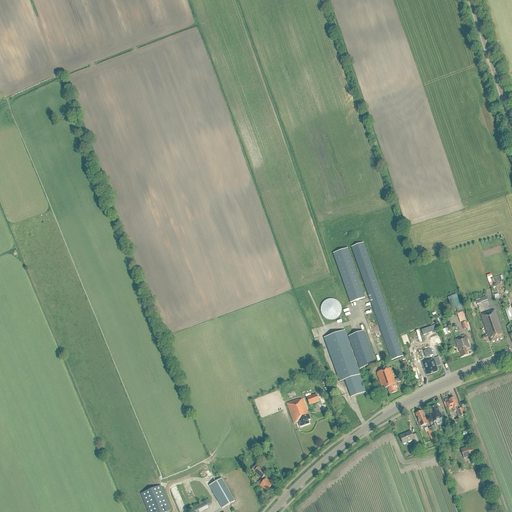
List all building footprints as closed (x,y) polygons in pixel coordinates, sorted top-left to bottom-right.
[(377,283),(363,243),(352,247),(391,360),(403,356),(377,283)] [(350,303),(365,298),(347,249),(333,254),(350,303)] [(475,300),(477,306),(488,302),(486,296),(475,300)] [(457,314),(460,323),(465,321),(462,311),(457,313),(457,314)] [(491,342),(503,338),(501,332),(502,332),(495,311),(490,312),(490,311),(480,314),(488,337),(489,336),(491,342)] [(421,330),(423,335),(436,330),(435,325),(421,330)] [(316,328),(318,336),(325,334),(324,328),(320,329),(320,327),(316,328)] [(376,363),(364,331),(348,337),(360,369),(376,363)] [(340,382),(345,380),(351,397),(366,392),(344,332),(324,339),(340,382)] [(461,357),(468,355),(466,349),(470,348),(466,336),(454,340),(456,344),(456,343),(459,351),(461,357)] [(430,349),(423,351),(426,358),(433,355),(430,349)] [(426,376),(438,372),(434,359),(422,363),(424,369),(425,371),(426,376)] [(390,395),(397,392),(395,387),(396,386),(395,384),(400,382),(399,379),(394,381),(390,369),(376,374),(383,390),(387,389),(390,395)] [(316,395),(307,398),(309,405),(319,401),(316,395)] [(453,398),(449,400),(450,402),(446,404),(449,410),(452,409),(454,413),(456,412),(458,417),(459,417),(459,418),(464,416),(461,409),(458,410),(457,407),(457,406),(455,402),(453,398)] [(300,427),(309,424),(308,420),(310,419),(303,400),(298,401),(298,400),(287,404),(294,424),(299,422),(300,427)] [(436,406),(428,409),(431,415),(430,415),(433,422),(443,418),(441,413),(439,414),(436,406)] [(422,411),(416,414),(419,421),(418,422),(420,427),(427,425),(422,411)] [(412,436),(410,432),(400,436),(403,444),(413,440),(415,444),(418,442),(415,434),(412,436)] [(475,455),(474,451),(472,446),(461,450),(464,459),(475,455)] [(267,491),(272,485),(266,479),(265,480),(263,477),(266,473),(259,467),(254,472),(261,479),(258,483),(260,485),(264,489),(265,489),(267,491)] [(222,480),(218,482),(210,486),(223,508),(234,502),(222,480)] [(161,486),(141,494),(148,511),(167,511),(171,511),(161,486)] [(214,504),(217,503),(216,501),(204,506),(205,510),(215,506),(214,504)]
